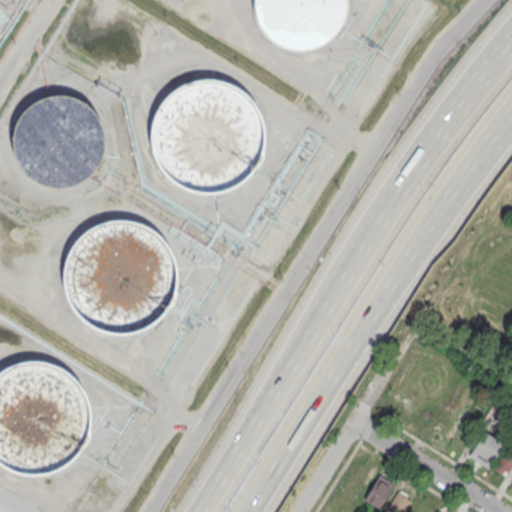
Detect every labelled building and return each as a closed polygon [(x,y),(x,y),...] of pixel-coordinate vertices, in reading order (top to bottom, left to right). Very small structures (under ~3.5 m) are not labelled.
[(332,39),(342,23),(345,6),(344,0),(254,0),(253,6),(256,24),(267,39),(282,49),(299,52),(317,49),(332,39)] [(240,177),(253,161),(259,141),(257,121),(247,103),(231,90),(212,84),(191,86),(173,96),(160,112),(154,131),(157,152),(166,170),(182,183),(202,189),(222,187),(240,177)] [(91,173),(101,158),(104,140),(101,122),(91,107),(75,98),(58,94),(40,98),(25,108),(15,123),(12,141),(15,159),(26,173),(41,183),(58,187),(76,183),(91,173)] [(153,320),(166,304),(172,284),(170,264),(160,246),(144,233),(125,227),(104,229),(86,239),(73,255),(67,274),(70,295),(79,313),(95,326),(115,332),(135,330),(153,320)] [(67,459),(79,444),(85,424),(83,404),(74,386),(58,373),(38,367),(18,369),(0,378),(0,459),(8,465),(28,471),(48,469),(67,459)] [(468,454),(482,431),(502,444),(488,467),(468,454)] [(492,466),(504,474),(511,463),(511,446),(507,443),(492,466)] [(363,499),(378,508),(393,483),(378,474),(363,499)] [(397,491),(411,500),(403,511),(385,511),(384,511),(397,491)]
